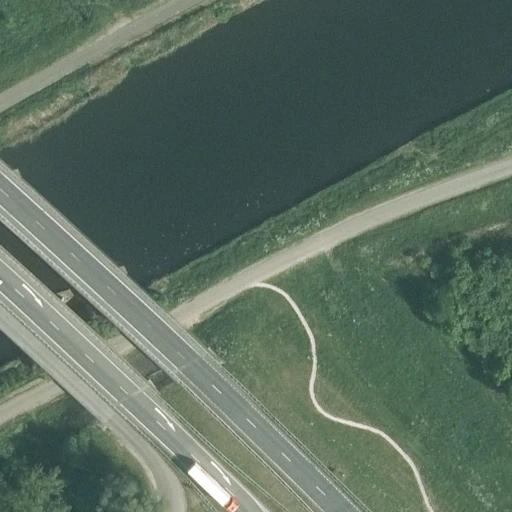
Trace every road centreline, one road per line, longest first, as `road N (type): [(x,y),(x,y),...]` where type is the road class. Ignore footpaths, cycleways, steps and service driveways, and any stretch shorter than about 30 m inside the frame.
road 1 (tertiary): [(0,416),(378,216),(511,165)]
road 2 (trunk): [(339,511),(0,193)]
road 3 (trunk): [(0,280),(244,511)]
road 4 (unclassified): [(176,511),(163,480),(103,412),(0,318)]
road 5 (unclassified): [(0,107),(185,0)]
